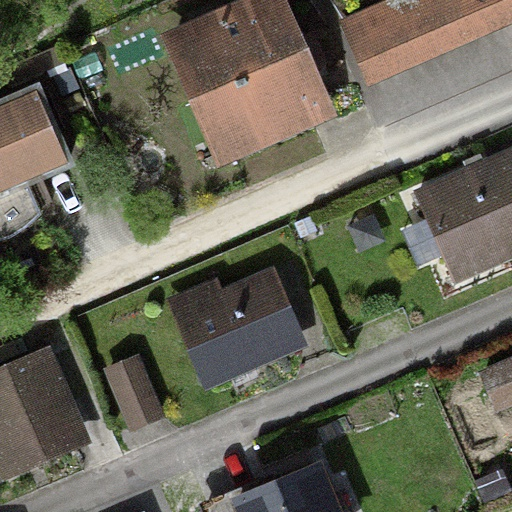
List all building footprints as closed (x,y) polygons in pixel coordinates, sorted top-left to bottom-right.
[(292,0),(254,0),(168,38),(227,171),(345,120),(292,0)] [(511,0),(395,0),(344,22),(373,90),(511,29),(511,0)] [(50,93),(0,113),(0,197),(80,165),(50,93)] [(511,156),(425,193),(463,283),(511,262),(511,156)] [(276,264),(172,306),(208,393),(311,351),(276,264)] [(57,350),(0,372),(0,472),(4,483),(95,448),(57,350)] [(143,355),(105,369),(129,433),(167,418),(143,355)] [(511,362),(485,373),(501,415),(511,410),(511,362)] [(350,511),(332,465),(248,499),(253,511),(350,511)]
